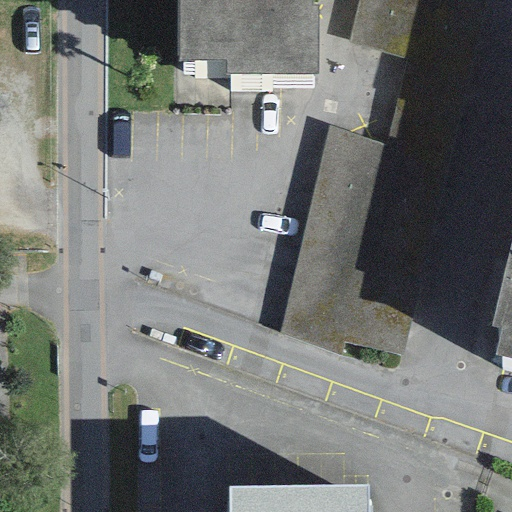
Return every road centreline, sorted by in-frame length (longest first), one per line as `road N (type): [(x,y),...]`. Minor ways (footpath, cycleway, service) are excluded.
road 1 (residential): [(81,0),(82,511)]
road 2 (unknown): [(511,41),(421,393)]
